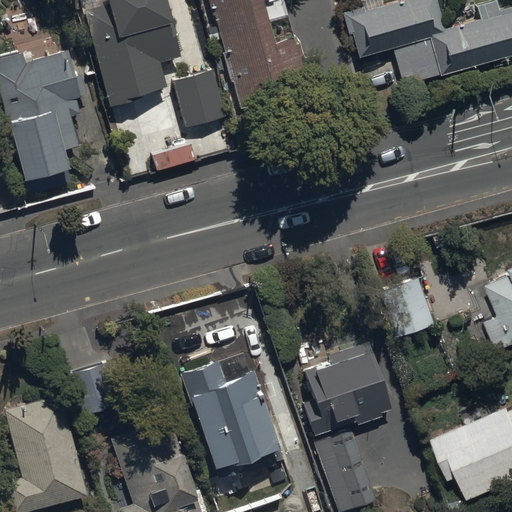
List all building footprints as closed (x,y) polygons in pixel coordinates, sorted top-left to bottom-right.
[(82,12),(109,107),(142,100),(141,93),(164,89),(158,62),(179,58),(164,0),(104,0),(106,6),(82,12)] [(208,0),(240,110),(306,91),(299,64),(304,63),(298,44),(294,45),(292,39),(272,44),(261,3),(269,0),(208,0)] [(438,75),(439,77),(511,56),(511,7),(497,12),(494,2),(475,7),(479,21),(444,31),(435,0),(407,0),(381,8),(379,0),(367,0),(360,2),(361,8),(342,13),(348,35),(350,35),(356,58),(392,49),(402,86),(438,75)] [(65,52),(23,63),(21,54),(0,59),(0,104),(22,184),(24,183),(27,195),(70,183),(61,152),(77,148),(69,118),(79,116),(74,99),(88,95),(83,75),(73,78),(65,52)] [(171,82),(183,128),(225,118),(213,71),(171,82)] [(484,321),(497,351),(511,344),(511,267),(511,268),(511,271),(511,275),(487,286),(499,315),(484,321)] [(377,292),(394,339),(433,325),(416,278),(377,292)] [(305,414),(312,436),(355,423),(356,426),(381,419),(379,413),(389,410),(368,342),(326,356),(323,347),(299,354),(304,372),(302,373),(314,411),(305,414)] [(217,361),(179,374),(213,473),(281,449),(254,373),(225,383),(217,361)] [(79,416),(120,403),(107,364),(67,376),(79,416)] [(45,511),(44,507),(86,496),(60,396),(4,410),(23,484),(6,488),(11,511),(45,511)] [(460,477),(469,500),(511,481),(511,411),(510,412),(508,407),(432,439),(450,481),(460,477)] [(169,420),(109,440),(131,504),(115,510),(116,511),(204,511),(201,501),(196,502),(169,420)] [(350,430),(312,443),(336,511),(339,511),(374,500),(350,430)]
